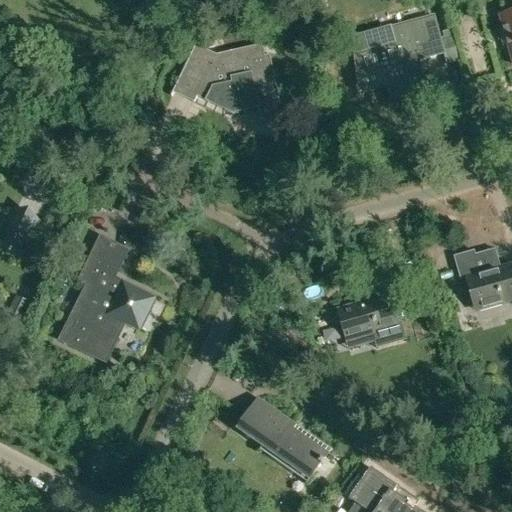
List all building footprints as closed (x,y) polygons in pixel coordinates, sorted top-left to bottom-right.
[(324,0),(310,0),(313,11),(326,8),(324,0)] [(197,17),(215,17),(215,1),(197,1),(197,17)] [(511,12),(501,15),(511,52),(511,12)] [(434,15),(349,39),(357,55),(359,77),(381,70),(395,99),(427,90),(419,61),(445,53),(434,15)] [(282,123),(283,129),(287,128),(271,54),(265,56),(263,44),(218,53),(197,43),(171,96),(173,97),(175,94),(196,103),(198,97),(235,114),(261,108),(264,119),(274,125),(282,123)] [(0,237),(0,239),(28,252),(41,222),(13,209),(0,237)] [(60,340),(106,363),(124,324),(140,331),(156,298),(115,278),(128,250),(101,237),(79,281),(87,285),(60,340)] [(476,250),(457,256),(463,278),(468,277),(476,306),(502,300),(503,304),(511,301),(511,263),(503,266),(494,269),(489,251),(478,254),(476,250)] [(356,304),(336,310),(345,340),(371,332),(375,343),(377,349),(407,340),(401,322),(397,323),(393,308),(407,304),(405,296),(399,277),(384,281),(362,288),(365,297),(366,301),(356,304)] [(6,315),(18,322),(29,303),(16,296),(6,315)] [(120,336),(111,361),(130,367),(139,343),(120,336)] [(294,429),(297,425),(264,402),(243,432),(263,446),(260,450),(273,459),(276,455),(310,479),(329,453),(294,429)] [(353,447),(366,455),(375,441),(362,433),(353,447)] [(371,468),(349,499),(368,511),(418,511),(413,508),(417,501),(371,468)]
